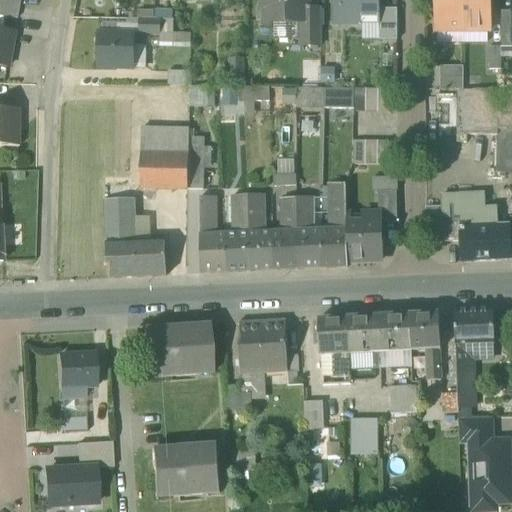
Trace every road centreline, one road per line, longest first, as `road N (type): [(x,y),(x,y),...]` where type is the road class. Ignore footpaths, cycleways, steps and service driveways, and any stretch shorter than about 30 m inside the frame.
road 1 (residential): [(41,301),(415,291)]
road 2 (residential): [(65,0),(50,85),(41,301)]
road 3 (residential): [(415,291),(416,0)]
road 4 (residential): [(1,304),(11,511)]
